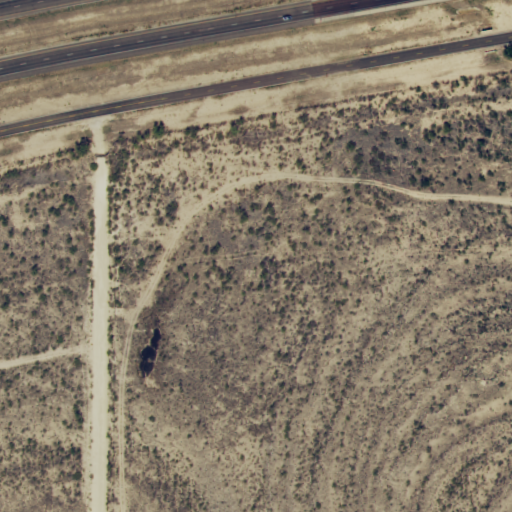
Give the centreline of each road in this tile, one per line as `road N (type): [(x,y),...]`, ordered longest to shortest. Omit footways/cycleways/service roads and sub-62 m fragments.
road 1 (tertiary): [(0,132),(511,37)]
road 2 (motorway): [(0,78),(418,0)]
